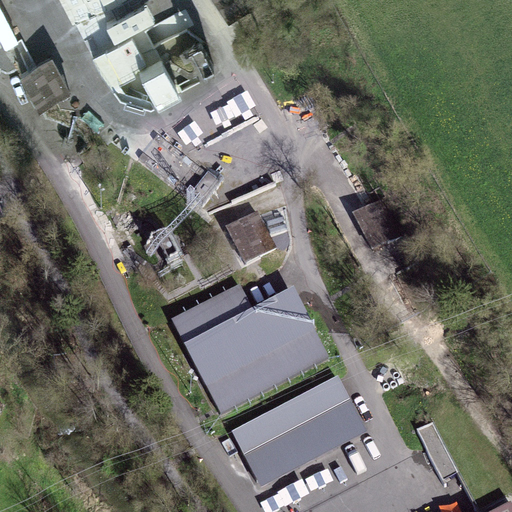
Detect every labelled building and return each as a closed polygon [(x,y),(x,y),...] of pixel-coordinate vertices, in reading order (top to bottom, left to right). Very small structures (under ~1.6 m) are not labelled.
[(267,0),(214,0),(231,29),(271,6),(267,0)] [(55,65),(27,81),(48,117),(75,101),(55,65)] [(387,209),(359,223),(377,258),(405,243),(387,209)] [(262,227),(229,243),(247,279),(279,263),(262,227)] [(244,294),(174,327),(193,362),(261,326),(244,294)] [(210,395),(224,425),(332,372),(318,343),(210,395)]
